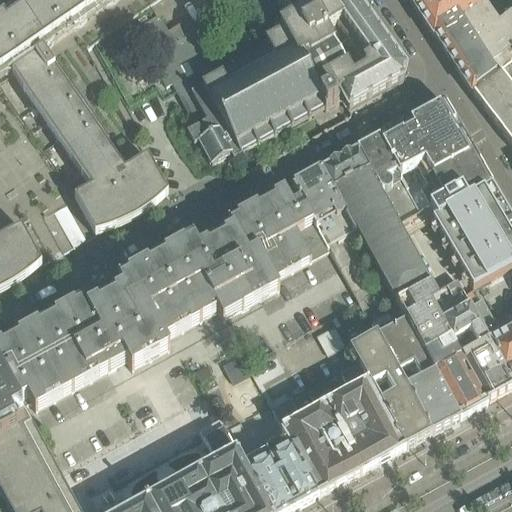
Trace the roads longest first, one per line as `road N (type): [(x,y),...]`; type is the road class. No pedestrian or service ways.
road 1 (residential): [(444,82),(0,325)]
road 2 (tertiary): [(511,438),(378,511)]
road 3 (residential): [(511,196),(444,82)]
